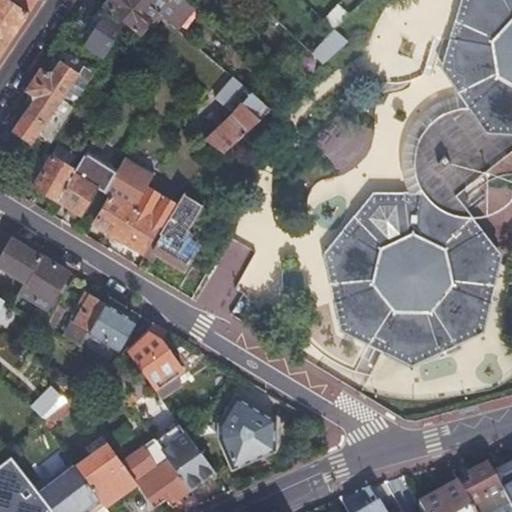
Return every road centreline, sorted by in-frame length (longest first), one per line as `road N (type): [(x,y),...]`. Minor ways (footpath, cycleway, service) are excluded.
road 1 (residential): [(378,452),(368,430),(353,428),(0,204)]
road 2 (residential): [(234,511),(378,452)]
road 3 (residential): [(378,452),(511,417)]
